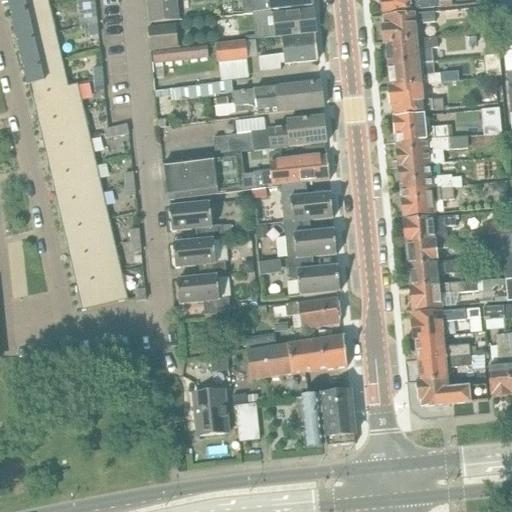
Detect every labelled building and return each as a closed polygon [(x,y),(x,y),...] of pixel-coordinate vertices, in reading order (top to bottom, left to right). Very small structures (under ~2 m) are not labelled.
[(12,14),(50,6),(48,0),(1,0),(2,3),(9,2),(12,14)] [(147,0),(150,23),(180,20),(177,0),(147,0)] [(311,0),(251,0),(251,1),(242,2),(241,0),(208,0),(190,2),(192,17),(243,12),(243,14),(271,11),(271,10),(312,6),(311,0)] [(410,0),(381,0),(383,13),(403,11),(429,8),(453,6),(452,0),(410,0)] [(50,6),(12,14),(18,41),(56,33),(50,6)] [(315,33),(313,11),(274,15),(276,37),(315,33)] [(417,41),(417,40),(415,24),(435,22),(435,12),(384,17),(384,26),(382,27),(384,44),(386,44),(417,41)] [(480,12),(468,13),(470,27),(482,26),(480,12)] [(88,25),(97,24),(96,13),(87,13),(88,25)] [(98,35),(97,24),(88,25),(90,36),(98,35)] [(150,51),(151,51),(179,48),(176,25),(148,28),(150,51)] [(56,33),(18,41),(24,68),(62,60),(56,33)] [(318,61),(315,36),(281,39),(283,55),(259,57),(260,72),(281,70),(280,65),(318,61)] [(417,41),(386,44),(388,66),(419,63),(418,50),(438,48),(437,38),(417,40),(417,41)] [(487,56),(499,55),(497,40),(485,42),(487,56)] [(218,62),(248,60),(246,42),(216,44),(218,62)] [(210,52),(157,54),(157,62),(210,59),(210,52)] [(499,55),(487,56),(485,57),(488,80),(501,79),(499,55)] [(68,86),(62,60),(24,68),(31,95),(68,86)] [(439,61),(419,63),(388,66),(391,88),(389,88),(389,89),(421,85),(421,86),(441,84),(439,61)] [(94,80),(103,79),(102,68),(93,69),(94,80)] [(458,72),(442,73),(443,83),(459,82),(458,72)] [(103,79),(94,80),(95,91),(104,90),(103,79)] [(229,81),(202,85),(189,87),(191,99),(231,93),(229,81)] [(257,115),(280,113),(323,108),(320,83),(236,92),(238,105),(253,103),(256,103),(257,115)] [(78,84),(68,86),(31,95),(31,97),(32,96),(38,122),(84,111),(78,84)] [(421,85),(389,89),(390,106),(392,105),(393,115),(444,110),(443,100),(423,102),(421,86),(421,85)] [(215,99),(216,107),(228,106),(227,98),(215,99)] [(215,107),(216,116),(232,115),(236,113),(254,111),(253,103),(238,105),(228,106),(216,107),(215,107)] [(500,135),(498,110),(480,111),(482,136),(500,135)] [(91,138),(84,111),(38,122),(44,149),(91,138)] [(396,144),(448,139),(447,127),(425,129),(424,116),(394,119),(396,144)] [(212,157),(237,154),(237,153),(253,151),(253,152),(327,144),(324,118),(304,120),(266,124),(267,131),(251,133),(251,134),(213,138),(215,155),(212,155),(212,157)] [(127,125),(116,128),(118,136),(129,134),(127,125)] [(118,136),(116,128),(105,130),(107,139),(118,136)] [(468,137),(448,139),(396,144),(399,169),(429,166),(429,165),(446,164),(445,151),(449,151),(449,150),(469,148),(468,137)] [(97,165),(91,138),(44,149),(51,176),(97,165)] [(237,154),(212,157),(164,163),(169,201),(242,192),(240,175),(237,154)] [(280,187),(306,183),(330,180),(328,156),(269,162),(270,170),(254,171),(254,173),(240,175),(242,192),(280,187)] [(97,165),(51,176),(57,203),(103,192),(97,165)] [(430,177),(429,166),(399,169),(401,192),(452,187),(451,175),(430,177)] [(125,185),(134,184),(133,173),(124,174),(125,185)] [(461,178),(452,178),(453,189),(462,188),(461,178)] [(306,183),(280,187),(283,223),(309,221),(333,219),(331,195),(307,197),(306,183)] [(134,184),(125,185),(127,196),(135,196),(134,184)] [(506,197),(506,186),(495,187),(495,194),(499,198),(506,197)] [(454,199),(452,187),(401,192),(403,217),(434,214),(432,201),(454,199)] [(103,192),(57,203),(63,230),(109,219),(103,192)] [(231,225),(221,226),(212,227),(210,204),(169,208),(172,232),(196,230),(197,242),(214,241),(233,239),(231,225)] [(406,243),(436,240),(435,228),(456,226),(455,217),(424,219),(404,221),(406,243)] [(116,246),(109,219),(63,230),(69,257),(116,246)] [(309,221),(283,223),(287,259),(313,257),(313,258),(337,255),(334,231),(311,233),(309,221)] [(497,223),(485,224),(487,236),(501,235),(511,233),(511,232),(511,222),(497,223)] [(131,242),(140,241),(139,230),(130,231),(131,242)] [(254,234),(255,246),(267,245),(266,233),(254,234)] [(511,233),(501,235),(502,255),(511,253),(511,233)] [(436,240),(406,243),(408,267),(438,264),(438,263),(437,250),(458,248),(457,239),(436,240)] [(141,252),(140,241),(131,242),(132,253),(141,252)] [(197,242),(173,244),(175,269),(199,266),(201,278),(201,279),(217,277),(217,278),(226,277),(225,262),(216,263),(214,241),(197,242)] [(116,246),(69,257),(75,284),(122,273),(116,246)] [(314,270),(313,258),(313,257),(287,259),(289,279),(298,281),(300,296),(340,292),(338,267),(314,270)] [(282,275),(281,261),(259,264),(261,277),(282,275)] [(459,261),(438,263),(438,264),(408,267),(410,289),(440,286),(440,285),(438,272),(460,271),(459,261)] [(244,268),(244,275),(254,274),(253,264),(247,264),(244,268)] [(128,300),(122,273),(75,284),(82,311),(128,300)] [(201,279),(201,278),(177,281),(179,305),(203,303),(204,316),(224,314),(230,313),(229,299),(220,300),(217,278),(217,277),(201,279)] [(492,280),(478,282),(479,291),(493,290),(492,280)] [(478,282),(440,285),(440,286),(410,289),(412,311),(442,308),(440,295),(479,291),(478,282)] [(136,290),(137,299),(137,301),(146,301),(145,289),(136,290)] [(301,329),(340,324),(338,299),(298,304),(298,303),(285,305),(287,317),(299,315),(301,329)] [(504,319),(504,308),(486,309),(487,320),(504,319)] [(470,321),(481,320),(480,309),(465,310),(466,321),(470,321)] [(415,339),(443,337),(442,323),(466,321),(465,310),(413,315),(414,322),(411,322),(413,340),(415,340),(415,339)] [(480,320),(469,321),(470,333),(481,332),(480,320)] [(292,375),(348,367),(345,337),(247,352),(251,381),(292,375)] [(444,348),(443,337),(415,339),(415,340),(417,361),(470,356),(487,354),(486,339),(468,340),(469,346),(444,348)] [(511,394),(506,339),(496,340),(499,367),(489,368),(491,396),(511,394)] [(470,356),(417,361),(419,382),(447,380),(446,369),(471,366),(470,357),(470,356)] [(484,356),(470,357),(471,366),(471,371),(486,369),(484,356)] [(419,382),(417,382),(419,401),(421,401),(421,408),(488,402),(487,390),(469,392),(448,394),(447,380),(419,382)] [(229,434),(224,391),(193,394),(197,437),(229,434)] [(321,395),(321,396),(323,415),(327,447),(355,445),(350,392),(321,395)] [(244,395),(233,396),(234,404),(246,403),(244,395)] [(323,415),(321,396),(317,397),(317,396),(302,397),(302,399),(296,399),(299,429),(305,428),(307,449),(323,448),(319,415),(323,415)] [(259,440),(256,404),(236,407),(240,442),(259,440)]
